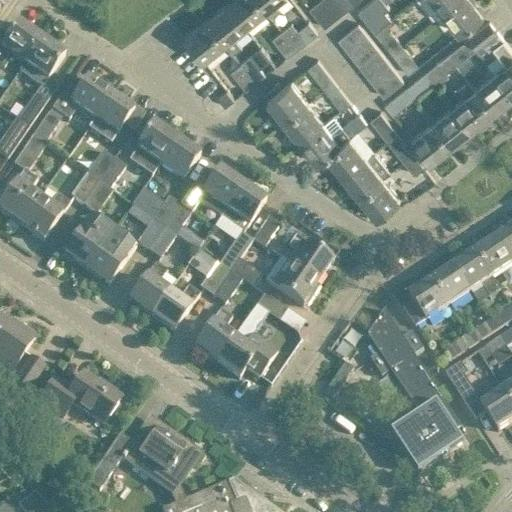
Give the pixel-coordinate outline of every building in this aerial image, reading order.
[(230,0),(227,3),(246,27),(266,10),(258,0),(230,0)] [(258,0),(267,10),(271,16),(273,14),(277,11),(278,6),(276,3),(279,0),(258,0)] [(312,11),(325,27),(346,10),(337,0),(320,0),(310,8),(312,11)] [(337,0),(346,10),(355,3),(355,2),(357,0),(337,0)] [(390,7),(384,0),(371,0),(358,10),(371,26),(376,31),(392,19),(386,11),(390,7)] [(443,12),(457,0),(417,0),(432,19),(443,11),(443,12)] [(484,14),(472,0),(457,0),(443,12),(460,33),(484,14)] [(227,3),(206,19),(225,43),(226,43),(233,52),(242,45),(234,36),(246,27),(227,3)] [(206,19),(185,36),(204,60),(220,47),(225,43),(206,19)] [(392,52),(401,45),(386,27),(394,21),(392,19),(376,31),(392,52)] [(309,20),(298,29),(292,23),(282,30),(297,49),(318,32),(309,20)] [(486,48),(482,43),(498,31),(490,21),(468,38),(476,48),(480,53),(486,48)] [(359,23),(339,39),(346,48),(366,33),(359,23)] [(25,66),(42,41),(19,25),(0,51),(0,67),(5,70),(13,58),(24,66),(25,66)] [(288,56),(297,49),(282,30),(273,38),(288,56)] [(366,33),(346,48),(351,54),(354,58),(374,42),(371,39),(366,33)] [(456,64),(476,48),(468,38),(448,55),(456,64)] [(511,93),(511,49),(504,39),(494,47),(505,60),(507,63),(501,68),(496,73),(511,93)] [(25,66),(24,66),(20,73),(43,90),(65,57),(42,41),(25,66)] [(374,42),(354,58),(361,67),(381,52),(374,42)] [(409,73),(417,66),(401,45),(392,52),(409,73)] [(381,52),(361,67),(369,77),(388,61),(381,52)] [(251,55),(241,63),(256,82),(266,74),(251,55)] [(446,72),(456,64),(448,55),(427,71),(435,81),(438,85),(449,76),(446,72)] [(228,60),(228,66),(232,71),(240,64),(234,56),(228,60)] [(335,81),(318,59),(309,67),(326,89),(335,81)] [(388,61),(369,77),(376,86),(396,70),(388,61)] [(232,71),(246,89),(256,82),(241,63),(240,64),(232,71)] [(396,70),(376,86),(383,95),(403,80),(396,70)] [(414,97),(435,81),(427,71),(406,87),(414,97)] [(494,113),(511,98),(511,93),(496,73),(475,89),(494,113)] [(309,101),(292,80),(268,99),(285,121),(309,101)] [(454,105),(473,129),(494,113),(475,89),(468,80),(458,87),(465,96),(454,105)] [(68,87),(51,111),(53,112),(69,123),(78,110),(94,121),(111,97),(88,81),(79,94),(69,87),(68,87)] [(393,114),(414,97),(406,87),(385,104),(393,114)] [(350,102),(340,88),(331,96),(342,109),(342,108),(350,102)] [(226,106),(235,99),(227,89),(218,97),(226,106)] [(111,97),(94,121),(95,122),(90,131),(107,142),(111,141),(115,136),(117,137),(123,129),(134,113),(111,97)] [(34,100),(18,123),(28,131),(29,131),(46,108),(34,100)] [(326,121),(309,101),(285,121),(301,142),(326,122),(326,121)] [(473,129),(454,105),(433,121),(452,145),(473,129)] [(387,141),(397,133),(380,112),(371,120),(387,141)] [(358,129),(367,122),(360,113),(342,125),(334,115),(326,121),(326,122),(301,142),(318,163),(328,155),(327,155),(342,142),(350,135),(358,129)] [(46,148),(44,146),(60,123),(48,115),(32,139),(45,148),(46,148)] [(418,147),(431,162),(452,145),(433,121),(412,138),(418,147)] [(29,131),(15,122),(0,143),(0,157),(7,162),(29,131)] [(152,179),(160,167),(177,142),(154,126),(136,151),(128,163),(152,179)] [(397,133),(387,141),(404,161),(413,154),(397,133)] [(368,157),(367,156),(350,135),(342,142),(327,155),(328,155),(344,176),(368,157)] [(45,148),(32,139),(14,166),(23,173),(27,176),(45,148)] [(183,183),(200,158),(177,142),(160,167),(183,183)] [(390,171),(374,151),(367,156),(368,157),(344,176),(360,196),(384,177),(383,176),(390,171)] [(87,175),(86,175),(85,177),(98,185),(114,161),(102,153),(87,175)] [(414,174),(424,167),(413,154),(404,161),(414,174)] [(113,194),(110,192),(126,169),(114,161),(98,185),(99,186),(112,195),(113,194)] [(176,240),(199,205),(221,220),(226,213),(226,212),(243,187),(220,171),(208,187),(205,193),(195,186),(180,207),(180,208),(164,231),(176,240)] [(37,182),(27,176),(23,173),(9,194),(0,207),(0,213),(21,227),(39,201),(29,194),(37,182)] [(99,186),(98,185),(85,177),(70,198),(83,208),(99,186)] [(400,198),(400,197),(388,183),(384,177),(360,196),(377,217),(400,198)] [(112,195),(99,186),(83,208),(96,218),(112,195)] [(118,197),(130,204),(136,192),(125,186),(118,197)] [(244,235),(249,228),(266,203),(243,187),(226,212),(226,213),(221,220),(244,235)] [(44,244),(55,227),(69,206),(56,197),(49,208),(39,201),(21,227),(32,235),(31,237),(34,239),(36,238),(44,244)] [(152,223),(164,231),(180,208),(180,207),(169,199),(152,223)] [(280,227),(269,220),(253,243),(264,250),(280,227)] [(87,271),(111,237),(100,230),(89,222),(64,256),(87,271)] [(137,246),(148,254),(164,231),(152,223),(137,246)] [(511,262),(511,230),(497,240),(511,262)] [(160,262),(176,240),(164,231),(148,254),(160,262)] [(216,268),(229,277),(231,274),(239,263),(252,242),(241,235),(221,262),(218,267),(217,267),(216,268)] [(109,287),(120,272),(134,253),(120,243),(111,237),(87,271),(109,287)] [(292,269),(316,286),(331,263),(296,239),(288,251),(300,259),(293,269),(292,269)] [(492,280),(511,267),(511,262),(497,240),(476,255),(492,280)] [(454,269),(471,295),(482,287),(490,299),(500,292),(492,280),(476,255),(454,269)] [(292,269),(293,269),(281,260),(265,283),(301,307),(316,286),(292,269)] [(253,290),(261,279),(239,263),(231,274),(243,283),(253,290)] [(176,283),(165,276),(166,275),(155,267),(141,287),(130,302),(152,318),(168,296),(167,296),(176,283)] [(214,299),(229,277),(216,268),(201,290),(214,299)] [(432,283),(449,309),(471,295),(454,269),(432,283)] [(229,277),(214,299),(225,307),(243,283),(231,274),(229,277)] [(427,323),(444,312),(449,309),(432,283),(411,297),(410,296),(410,297),(414,303),(404,310),(416,329),(426,323),(427,323)] [(175,333),(185,319),(200,299),(188,290),(178,303),(168,296),(152,318),(175,333)] [(280,324),(288,313),(265,298),(257,309),(268,316),(280,324)] [(234,342),(218,364),(239,379),(240,380),(246,372),(259,382),(278,354),(262,342),(254,336),(268,316),(257,309),(234,342)] [(496,333),(511,322),(511,309),(490,323),(496,333)] [(385,313),(368,338),(380,355),(371,361),(382,379),(392,373),(420,418),(393,435),(419,476),(421,474),(431,468),(443,460),(443,461),(448,459),(448,457),(464,446),(457,435),(463,431),(415,358),(424,352),(413,334),(404,340),(385,313)] [(195,348),(218,364),(234,342),(223,334),(231,322),(221,315),(206,334),(195,348)] [(0,362),(13,371),(24,356),(35,340),(18,328),(16,331),(0,320),(0,362)] [(468,337),(474,347),(496,333),(490,323),(468,337)] [(511,332),(500,340),(507,349),(511,356),(511,332)] [(452,361),(468,351),(474,347),(468,337),(446,352),(452,361)] [(491,360),(507,349),(500,340),(484,350),(491,360)] [(28,392),(44,369),(31,359),(15,382),(28,392)] [(325,397),(328,399),(333,403),(354,371),(346,365),(325,397)] [(469,376),(462,365),(446,375),(453,386),(469,376)] [(104,427),(110,417),(122,400),(106,389),(104,392),(82,377),(71,393),(54,382),(43,399),(39,403),(64,420),(73,406),(104,427)] [(511,423),(511,404),(504,392),(483,406),(470,385),(458,392),(473,416),(483,410),(498,433),(499,432),(511,423)] [(0,415),(0,429),(2,432),(9,422),(0,415)] [(19,423),(9,438),(16,443),(21,446),(31,431),(19,423)] [(151,475),(176,492),(200,457),(165,432),(161,431),(159,432),(152,443),(139,434),(121,460),(148,479),(151,475)] [(99,493),(118,465),(106,456),(87,484),(99,493)] [(16,478),(7,468),(1,475),(9,484),(16,478)] [(25,487),(16,478),(9,484),(18,493),(25,487)] [(274,511),(232,482),(162,511),(161,511),(274,511)] [(50,511),(34,496),(17,509),(19,511),(50,511)]
